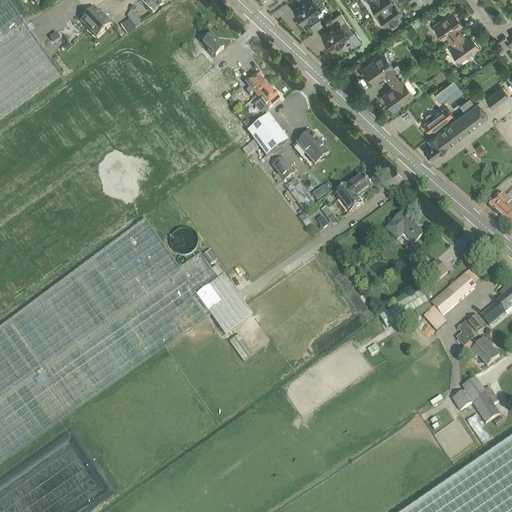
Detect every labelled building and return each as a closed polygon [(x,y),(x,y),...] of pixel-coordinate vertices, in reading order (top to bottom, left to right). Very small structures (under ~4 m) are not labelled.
[(167,0),(142,0),(140,2),(153,15),(159,9),(158,9),(167,0)] [(303,0),(305,2),(295,10),(303,22),(308,18),(310,20),(313,21),(316,18),(317,15),(316,13),(325,7),(319,0),(303,0)] [(371,0),(366,4),(374,15),(394,0),(371,0)] [(402,11),(394,0),(374,15),(382,25),(387,22),(393,29),(403,22),(399,16),(399,17),(397,14),(402,11)] [(131,11),(127,18),(129,21),(135,30),(144,24),(134,9),(131,11)] [(95,10),(81,24),(97,39),(111,25),(109,24),(111,23),(102,15),(101,16),(95,10)] [(461,22),(453,12),(446,17),(445,17),(442,19),(442,20),(434,26),(443,39),(447,36),(450,41),(461,33),(458,30),(464,26),(461,22)] [(353,31),(341,13),(329,22),(333,28),(323,35),(331,47),(336,44),(338,45),(341,46),(344,43),(345,40),(344,39),(346,37),(345,37),(353,31)] [(121,27),(127,36),(135,30),(129,21),(121,27)] [(212,58),(214,56),(216,58),(224,50),(212,37),(213,36),(210,33),(203,39),(207,42),(203,45),(209,51),(207,52),(212,58)] [(471,37),(466,41),(461,33),(450,41),(454,46),(450,49),(460,62),(468,56),(469,56),(472,53),(472,52),(479,48),(471,37)] [(63,48),(62,49),(67,53),(72,48),(68,44),(63,48)] [(505,50),(501,45),(496,49),(500,54),(505,50)] [(373,83),(384,75),(389,81),(403,71),(397,64),(394,67),(384,53),(382,55),(381,53),(373,59),(374,61),(363,69),(373,83)] [(404,80),(408,78),(403,71),(389,81),(394,87),(383,96),(393,110),(404,101),(405,103),(413,97),(412,95),(414,94),(404,80)] [(250,96),(254,93),(257,97),(268,88),(257,75),(246,84),(250,90),(247,93),(250,96)] [(508,96),(501,87),(485,98),(492,108),(508,96)] [(269,111),(280,101),(268,88),(257,97),(261,102),(254,107),(262,116),(269,111)] [(476,103),(452,122),(463,136),(487,117),(476,103)] [(431,132),(434,135),(444,128),(441,125),(452,116),(446,107),(434,117),(432,114),(429,114),(426,116),(426,119),(428,121),(423,125),(430,133),(431,132)] [(267,159),(288,142),(269,117),(247,133),(267,159)] [(458,140),(463,136),(452,122),(444,128),(434,135),(434,136),(428,140),(432,145),(424,151),(431,160),(458,140)] [(311,133),(297,146),(315,167),(329,155),(311,133)] [(476,149),(482,156),(487,152),(481,144),(476,149)] [(283,160),(273,168),(284,182),(294,175),(283,160)] [(354,209),(359,205),(355,199),(369,190),(366,184),(362,178),(347,187),(346,186),(335,194),(348,214),(354,209)] [(314,205),(296,181),(286,189),(304,213),(314,205)] [(323,188),(313,196),(317,202),(329,194),(334,189),(329,183),(323,188)] [(511,203),(501,194),(488,207),(499,218),(511,204),(511,203)] [(511,204),(499,218),(505,223),(511,215),(511,204)] [(326,208),(321,212),(326,219),(331,215),(328,211),(326,208)] [(397,242),(404,235),(414,245),(424,235),(401,213),(397,218),(385,230),(397,242)] [(303,215),(298,219),(302,224),(307,220),(303,215)] [(331,215),(326,219),(331,225),(337,221),(332,215),(331,215)] [(317,222),(323,230),(329,226),(323,218),(317,222)] [(0,465),(211,317),(189,288),(212,272),(201,256),(180,270),(145,221),(0,329),(0,465)] [(210,252),(204,257),(211,266),(218,261),(210,252)] [(437,263),(419,279),(429,290),(447,275),(437,263)] [(218,332),(222,338),(225,336),(226,337),(253,318),(251,315),(217,268),(212,272),(189,288),(211,317),(220,331),(218,332)] [(431,305),(434,309),(425,317),(438,332),(447,325),(441,319),(458,304),(475,290),(464,277),(431,305)] [(511,288),(510,286),(499,295),(502,299),(480,317),(489,328),(511,308),(511,288)] [(420,293),(380,319),(386,330),(413,313),(417,319),(431,310),(420,293)] [(474,361),(478,358),(487,368),(499,357),(483,340),(477,346),(472,341),(487,328),(477,317),(468,324),(466,322),(457,330),(461,335),(456,339),(464,348),(464,349),(474,361)] [(254,356),(239,336),(230,343),(244,363),(254,356)] [(494,406),(500,402),(490,387),(484,390),(476,378),(463,386),(466,390),(453,399),(461,411),(473,403),(487,424),(500,415),(494,406)] [(443,401),(440,397),(430,404),(433,407),(443,401)] [(472,406),(461,413),(464,417),(474,410),(472,406)] [(482,446),(492,439),(477,416),(467,422),(482,446)] [(501,419),(494,424),(496,428),(504,423),(501,419)] [(511,511),(511,440),(407,511),(511,511)]
